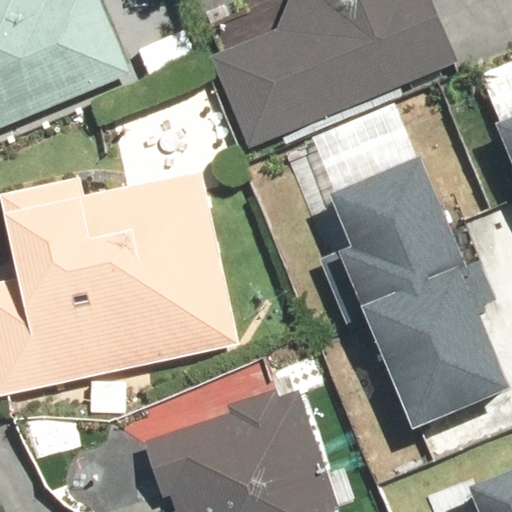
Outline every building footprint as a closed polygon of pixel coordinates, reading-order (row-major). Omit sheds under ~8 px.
[(0,0),(0,132),(128,78),(95,0),(0,0)] [(205,59),(245,153),(453,66),(425,0),(284,0),(273,32),(205,59)] [(511,125),(501,130),(511,155),(511,125)] [(325,199),(411,433),(507,398),(421,164),(325,199)] [(0,282),(0,398),(236,346),(198,173),(80,199),(75,179),(0,196),(0,266),(4,282),(0,282)] [(334,511),(288,383),(219,408),(227,413),(142,443),(104,422),(103,465),(138,454),(155,502),(165,499),(170,511),(334,511)] [(511,511),(511,469),(455,494),(462,511),(511,511)]
